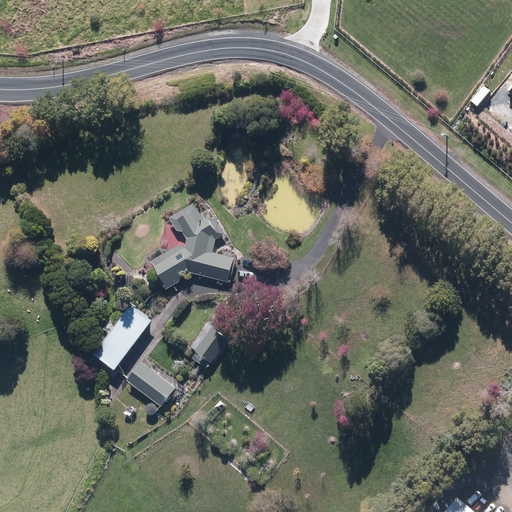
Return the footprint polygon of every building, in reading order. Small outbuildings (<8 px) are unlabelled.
[(207,217),(199,202),(176,215),(189,240),(154,258),(171,283),(194,272),(232,280),(239,257),(215,250),(217,230),(223,223),(212,214),(207,217)] [(102,347),(124,364),(159,321),(137,304),(125,319),(120,315),(109,329),(114,333),(102,347)] [(233,332),(214,320),(198,345),(208,351),(217,357),(233,332)] [(182,389),(148,361),(134,377),(168,405),(182,389)] [(484,511),(464,495),(449,511),(484,511)]
